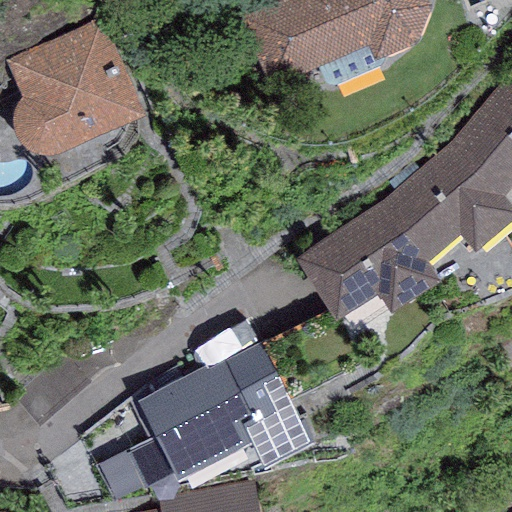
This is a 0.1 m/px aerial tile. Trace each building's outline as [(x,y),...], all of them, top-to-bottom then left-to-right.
[(275,0),(241,15),(271,87),(368,43),(375,59),(415,40),(431,3),(430,0),(275,0)] [(100,15),(7,59),(21,93),(19,96),(17,99),(15,103),(13,109),(12,115),(12,119),(13,126),(16,130),(20,136),(25,142),(30,145),(36,148),(41,150),(46,151),(52,151),(55,150),(145,110),(100,15)] [(511,71),(448,144),(505,193),(511,184),(511,71)] [(418,170),(380,199),(428,260),(460,234),(476,250),(511,217),(511,200),(505,193),(448,144),(418,170)] [(428,260),(380,199),(344,223),(296,253),(335,319),(377,291),(389,311),(440,274),(428,260)] [(261,337),(138,399),(178,476),(249,440),(263,466),(314,440),(261,337)] [(259,511),(253,480),(158,498),(160,509),(142,511),(259,511)]
